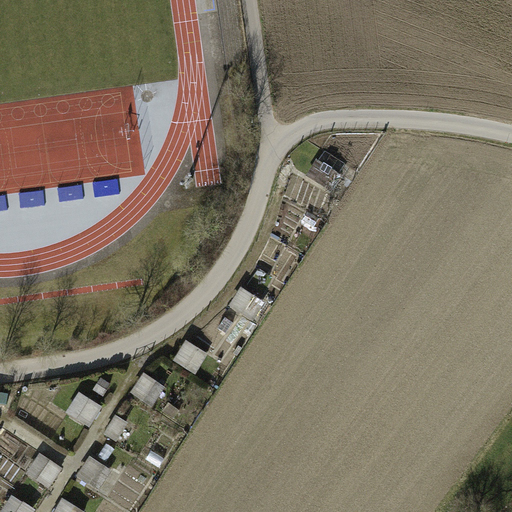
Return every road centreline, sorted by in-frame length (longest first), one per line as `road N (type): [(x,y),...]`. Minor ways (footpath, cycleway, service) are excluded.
road 1 (residential): [(511,137),(415,118),(318,121),(269,146),(234,253),(203,295),(165,326),(87,359),(0,372)]
road 2 (track): [(248,0),(269,146)]
